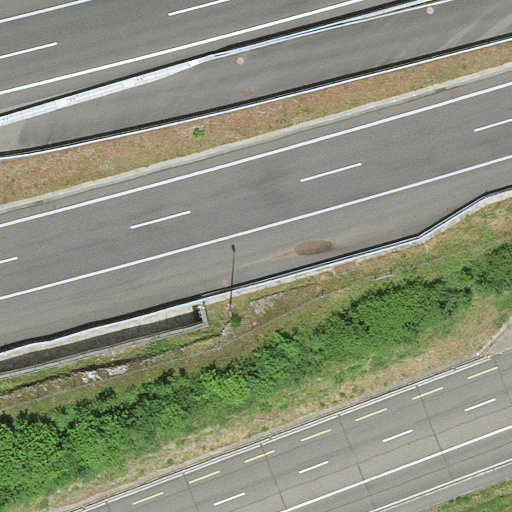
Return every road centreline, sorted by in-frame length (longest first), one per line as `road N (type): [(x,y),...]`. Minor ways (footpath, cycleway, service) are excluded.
road 1 (motorway): [(0,264),(511,121)]
road 2 (primary): [(231,511),(511,406)]
road 3 (motorway): [(221,0),(0,56)]
